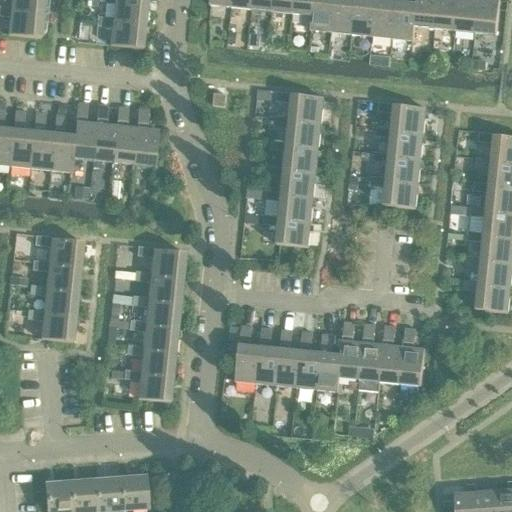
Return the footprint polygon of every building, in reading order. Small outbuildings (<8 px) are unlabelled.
[(10,0),(10,9),(10,11),(42,15),(43,0),(10,0)] [(86,0),(86,8),(97,9),(98,0),(86,0)] [(98,0),(99,3),(114,5),(112,20),(112,22),(144,25),(147,0),(142,0),(98,0)] [(211,0),(211,7),(231,9),(231,0),(211,0)] [(231,0),(231,9),(252,11),(252,0),(231,0)] [(252,0),(252,11),(272,13),(272,0),(252,0)] [(272,0),(272,13),(292,16),(293,0),(272,0)] [(293,0),(292,16),(311,18),(313,0),(293,0)] [(313,0),(311,18),(312,18),(311,32),(330,34),(334,0),(313,0)] [(334,0),(330,34),(351,36),(354,0),(334,0)] [(354,0),(351,36),(371,38),(375,0),(370,0),(354,0)] [(375,0),(371,38),(392,41),(396,3),(385,2),(385,0),(375,0)] [(395,0),(396,3),(392,41),(413,43),(414,29),(416,5),(406,4),(406,0),(395,0)] [(416,0),(416,5),(414,29),(434,31),(436,0),(416,0)] [(436,0),(434,31),(454,33),(457,0),(436,0)] [(457,0),(454,33),(474,35),(477,0),(457,0)] [(477,0),(474,35),(496,37),(499,0),(477,0)] [(0,16),(9,18),(7,36),(40,40),(42,15),(10,11),(10,9),(0,8),(0,16)] [(97,18),(96,27),(111,28),(109,47),(142,50),(144,25),(112,22),(112,20),(97,18)] [(228,35),(227,45),(235,45),(236,35),(228,35)] [(250,37),(248,48),(257,48),(258,38),(250,37)] [(421,54),(420,66),(429,67),(430,55),(421,54)] [(258,92),(257,100),(266,101),(267,92),(258,92)] [(291,104),(289,120),(289,121),(321,125),(324,100),(292,96),(292,95),(277,93),(276,102),(291,104)] [(215,95),(213,107),(225,108),(226,97),(215,95)] [(77,104),(74,138),(72,161),(92,163),(96,126),(85,125),(87,105),(77,104)] [(393,114),(392,130),(391,132),(424,135),(426,111),(394,107),(394,106),(379,104),(378,113),(393,114)] [(98,107),(96,126),(92,163),(112,165),(116,127),(106,126),(108,108),(98,107)] [(116,127),(112,165),(132,167),(136,130),(126,129),(128,110),(118,109),(116,127)] [(0,167),(8,169),(13,132),(2,130),(4,111),(0,110),(0,167)] [(136,130),(132,167),(153,169),(157,132),(146,131),(148,112),(138,110),(136,130)] [(13,132),(8,169),(29,171),(33,133),(23,132),(25,114),(15,113),(13,132)] [(33,133),(29,171),(50,173),(53,136),(43,135),(45,116),(35,115),(33,133)] [(53,136),(50,173),(71,175),(72,161),(74,138),(63,137),(65,118),(55,117),(53,136)] [(288,129),(287,144),(287,146),(319,150),(321,125),(289,121),(289,120),(274,118),(273,127),(288,129)] [(391,139),(389,155),(389,157),(421,160),(424,135),(391,132),(392,130),(376,128),(375,137),(391,139)] [(493,145),(492,161),(492,162),(511,164),(511,139),(494,137),(494,136),(479,134),(478,143),(493,145)] [(286,153),(284,169),(284,171),(316,174),(319,150),(287,146),(287,144),(272,143),(271,151),(286,153)] [(388,163),(387,179),(386,182),(418,185),(421,160),(389,157),(389,155),(374,153),(373,162),(388,163)] [(491,169),(489,185),(489,187),(511,189),(511,164),(492,162),(492,161),(476,159),(475,168),(491,169)] [(283,178),(282,194),(281,196),(314,199),(316,174),(284,171),(284,169),(269,167),(268,176),(283,178)] [(351,178),(350,193),(357,194),(358,179),(351,178)] [(385,188),(383,206),(383,207),(416,210),(418,185),(386,182),(387,179),(371,178),(370,187),(385,188)] [(488,194),(486,210),(486,212),(511,214),(511,189),(489,187),(489,185),(474,184),(473,193),(488,194)] [(88,189),(76,188),(75,198),(87,199),(88,189)] [(281,203),(279,218),(279,221),(311,224),(314,199),(281,196),(282,194),(267,192),(266,201),(281,203)] [(485,219),(483,235),(483,237),(511,239),(511,214),(486,212),(486,210),(471,208),(470,217),(485,219)] [(309,249),(311,224),(279,221),(279,218),(264,216),(263,225),(278,227),(276,246),(309,249)] [(482,243),(481,259),(481,261),(511,264),(511,239),(483,237),(483,235),(468,233),(467,242),(482,243)] [(49,248),(48,264),(47,266),(80,269),(83,244),(50,241),(50,239),(35,238),(34,247),(49,248)] [(137,248),(136,257),(152,259),(150,275),(150,277),(182,280),(185,255),(152,252),(152,250),(137,248)] [(511,276),(511,264),(481,261),(481,259),(466,258),(465,267),(480,268),(478,284),(478,287),(511,290),(511,276)] [(47,273),(45,289),(45,290),(77,294),(80,269),(47,266),(48,264),(32,262),(32,271),(47,273)] [(135,273),(134,282),(149,283),(147,299),(147,301),(179,305),(182,280),(150,277),(150,275),(135,273)] [(11,279),(10,286),(26,288),(27,281),(11,279)] [(508,315),(511,290),(478,287),(478,284),(463,283),(462,291),(477,293),(475,312),(508,315)] [(44,297),(43,313),(42,315),(75,319),(77,294),(45,290),(45,289),(30,287),(29,296),(44,297)] [(131,307),(132,300),(112,298),(111,305),(120,306),(131,307)] [(132,300),(131,307),(146,308),(145,324),(144,326),(177,330),(177,329),(179,305),(147,301),(147,299),(132,298),(132,300)] [(41,322),(40,340),(72,344),(75,319),(42,315),(43,313),(27,311),(27,320),(41,322)] [(110,313),(109,322),(118,323),(119,314),(110,313)] [(130,322),(129,331),(144,333),(142,348),(142,351),(174,354),(174,353),(177,330),(144,326),(145,324),(130,322)] [(345,324),(341,357),(340,380),(359,382),(363,345),(353,344),(355,325),(345,324)] [(363,345),(359,382),(360,382),(359,391),(379,393),(380,384),(384,347),(383,347),(373,346),(375,327),(365,326),(363,345)] [(242,328),(236,384),(256,386),(260,349),(250,348),(252,329),(242,328)] [(384,347),(380,384),(400,386),(404,349),(394,348),(396,329),(385,328),(383,347),(384,347)] [(108,329),(106,347),(114,348),(116,330),(108,329)] [(262,330),(260,349),(256,386),(276,388),(280,351),(270,350),(272,331),(262,330)] [(404,349),(400,386),(421,389),(425,351),(414,350),(416,331),(406,330),(404,349)] [(280,351),(276,388),(296,390),(300,353),(290,352),(292,333),(282,332),(280,351)] [(300,353),(296,390),(316,393),(321,355),(310,354),(312,335),(302,334),(300,353)] [(321,355),(316,393),(338,395),(340,380),(341,357),(331,356),(333,337),(323,336),(321,355)] [(127,347),(126,356),(141,357),(139,373),(139,376),(171,379),(172,378),(174,354),(142,351),(142,348),(127,347)] [(112,373),(111,379),(123,380),(139,382),(137,401),(169,404),(171,379),(139,376),(139,373),(124,372),(124,374),(112,373)] [(397,417),(396,425),(408,426),(408,418),(397,417)] [(119,480),(121,511),(123,511),(147,510),(144,478),(119,480)] [(94,482),(96,511),(121,511),(119,480),(94,482)] [(69,484),(71,511),(96,511),(94,482),(69,484)] [(496,493),(497,511),(511,511),(511,482),(508,483),(508,492),(496,493)] [(44,486),(46,511),(71,511),(69,484),(44,486)] [(476,494),(477,511),(497,511),(496,493),(496,484),(487,485),(488,493),(476,494)] [(468,495),(455,496),(455,508),(455,511),(477,511),(476,494),(476,486),(467,486),(468,495)] [(454,497),(443,498),(444,508),(455,508),(454,497)]
